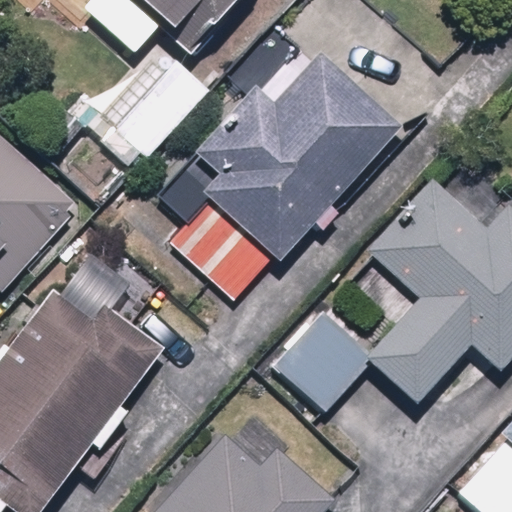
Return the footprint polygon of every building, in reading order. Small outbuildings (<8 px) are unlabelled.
[(90,0),(71,20),(118,63),(138,40),(175,75),(244,0),(90,0)] [(285,85),(268,69),(146,198),(178,228),(157,250),(221,310),(260,268),(265,273),(392,140),(308,60),(285,85)] [(170,75),(110,140),(138,166),(198,101),(170,75)] [(0,293),(72,216),(0,149),(0,293)] [(317,313),(258,371),(309,424),(357,378),(392,414),(454,354),(481,381),(511,350),(511,230),(499,216),(474,240),(426,190),(335,278),(384,330),(358,355),(317,313)] [(40,300),(0,348),(0,511),(32,511),(75,459),(83,465),(115,426),(104,418),(150,361),(94,315),(80,332),(40,300)] [(511,511),(511,412),(481,445),(490,454),(445,501),(456,511),(511,511)] [(285,447),(255,415),(223,451),(210,440),(145,511),(319,511),(320,511),(269,465),(285,447)]
